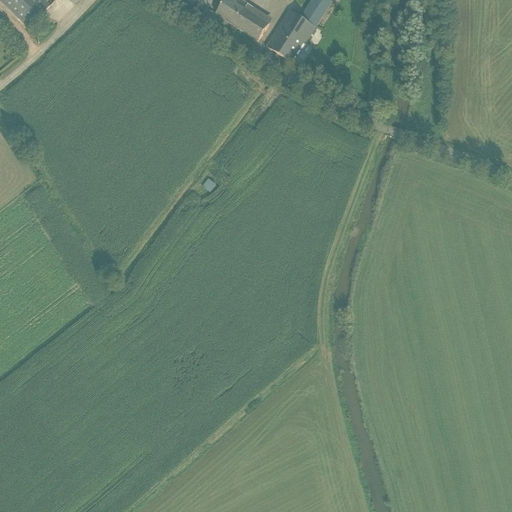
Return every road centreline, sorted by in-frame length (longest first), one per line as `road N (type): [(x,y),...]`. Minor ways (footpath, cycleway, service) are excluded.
road 1 (unclassified): [(162,0),(321,101),(511,180)]
road 2 (unclassified): [(0,82),(91,0)]
